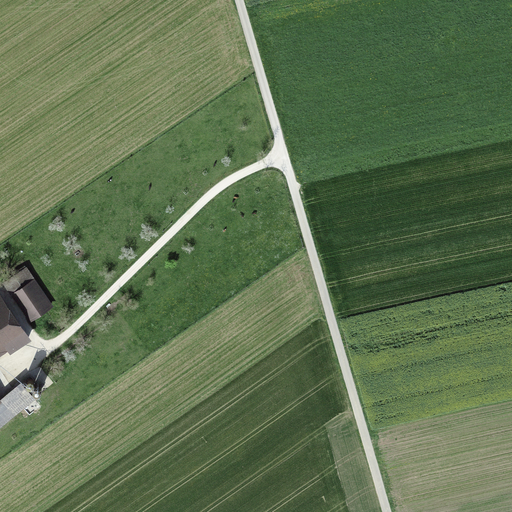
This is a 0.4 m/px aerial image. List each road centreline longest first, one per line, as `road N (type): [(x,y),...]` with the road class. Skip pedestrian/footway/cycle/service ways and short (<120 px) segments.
road 1 (unclassified): [(280,157),(386,511)]
road 2 (unclassified): [(280,157),(222,185),(37,356)]
road 3 (unclassified): [(236,0),(280,157)]
